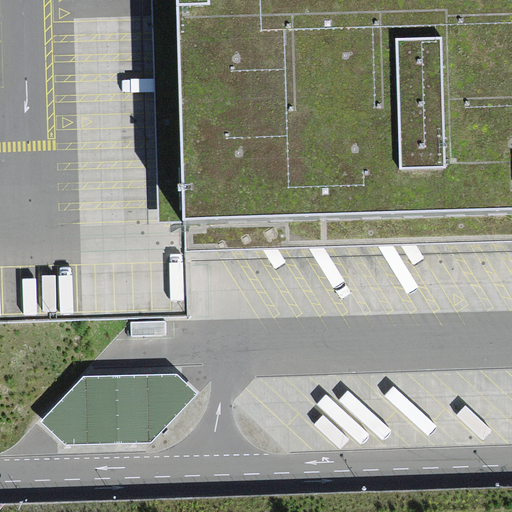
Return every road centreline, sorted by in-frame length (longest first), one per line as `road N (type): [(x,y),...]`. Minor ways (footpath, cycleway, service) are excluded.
road 1 (unknown): [(216,475),(218,396),(229,360),(254,342),(511,325)]
road 2 (unknown): [(10,122),(43,289)]
